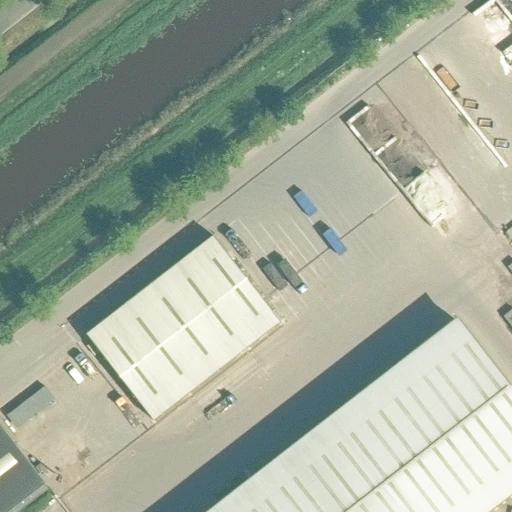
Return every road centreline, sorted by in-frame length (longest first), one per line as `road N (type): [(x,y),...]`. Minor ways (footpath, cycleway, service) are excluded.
road 1 (unknown): [(387,223),(358,315),(263,407),(200,447)]
road 2 (unknown): [(387,223),(511,348)]
road 3 (unknown): [(301,127),(387,223)]
